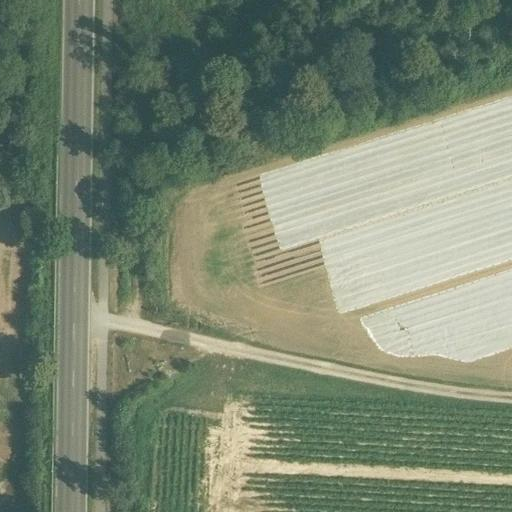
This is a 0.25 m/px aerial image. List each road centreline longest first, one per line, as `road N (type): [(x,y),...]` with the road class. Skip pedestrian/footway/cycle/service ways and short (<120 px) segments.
road 1 (primary): [(73,511),(79,0)]
road 2 (track): [(511,402),(305,373),(75,320)]
